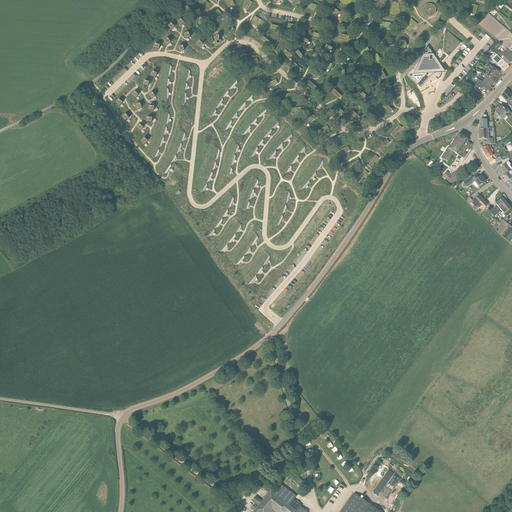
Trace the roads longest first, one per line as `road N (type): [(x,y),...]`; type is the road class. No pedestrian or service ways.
road 1 (tertiary): [(122,417),(219,370),(272,333),(398,158),(464,121)]
road 2 (unclassified): [(0,131),(96,79),(180,0)]
road 3 (unclassified): [(122,417),(0,398)]
